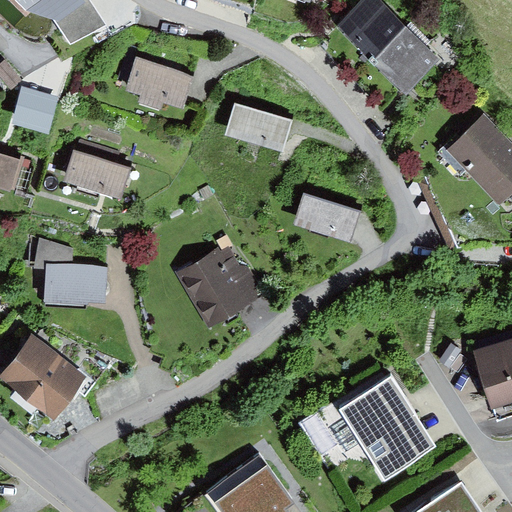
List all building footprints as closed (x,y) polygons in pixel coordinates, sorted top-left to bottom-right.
[(105,25),(90,0),(14,0),(26,10),(55,20),(71,44),(105,25)] [(381,0),(363,0),(337,26),(371,60),(407,26),(381,0)] [(371,60),(337,26),(321,43),(384,107),(401,90),(371,60)] [(407,26),(371,60),(401,90),(405,95),(441,60),(407,26)] [(194,76),(138,57),(126,91),(142,96),(140,103),(161,110),(163,103),(183,110),(194,76)] [(0,64),(0,76),(12,90),(23,79),(5,60),(0,64)] [(59,98),(22,89),(13,125),(50,135),(59,98)] [(292,120),(235,104),(226,135),(283,151),(292,120)] [(511,143),(485,115),(448,150),(500,204),(511,192),(511,143)] [(76,151),(74,151),(65,182),(121,199),(131,168),(117,164),(121,151),(80,139),(76,151)] [(23,156),(0,148),(0,190),(11,194),(23,156)] [(447,170),(427,181),(459,250),(484,247),(447,170)] [(208,185),(199,190),(205,200),(214,195),(208,185)] [(360,212),(305,194),(295,225),(350,243),(360,212)] [(73,249),(40,238),(34,268),(47,270),(44,302),(106,304),(109,267),(72,265),(73,249)] [(218,250),(179,273),(211,327),(265,295),(248,266),(240,266),(229,247),(220,253),(218,250)] [(44,326),(37,337),(88,377),(77,391),(85,397),(113,359),(44,326)] [(158,330),(150,351),(164,356),(159,367),(172,372),(181,347),(169,343),(172,336),(158,330)] [(37,337),(33,334),(0,375),(0,377),(16,390),(10,398),(33,416),(39,408),(54,420),(77,391),(88,377),(37,337)] [(511,338),(474,351),(493,410),(511,403),(511,338)] [(391,378),(341,411),(386,480),(436,448),(391,378)] [(260,457),(207,495),(219,511),(285,511),(284,510),(293,504),(260,457)] [(481,511),(461,482),(417,511),(481,511)]
